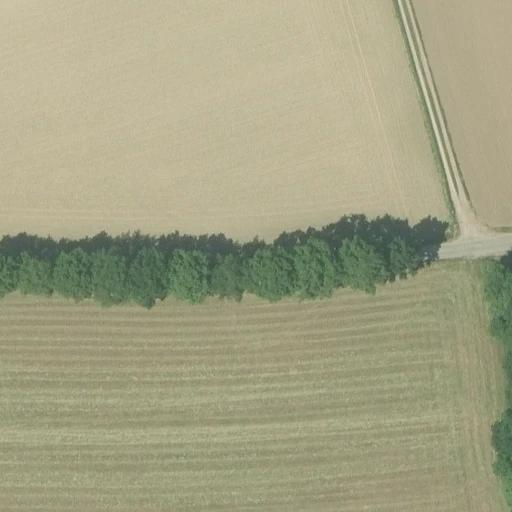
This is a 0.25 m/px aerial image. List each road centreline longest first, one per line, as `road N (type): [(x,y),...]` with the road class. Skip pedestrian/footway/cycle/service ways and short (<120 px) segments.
road 1 (residential): [(511,242),(254,276),(0,276)]
road 2 (track): [(472,248),(402,0)]
